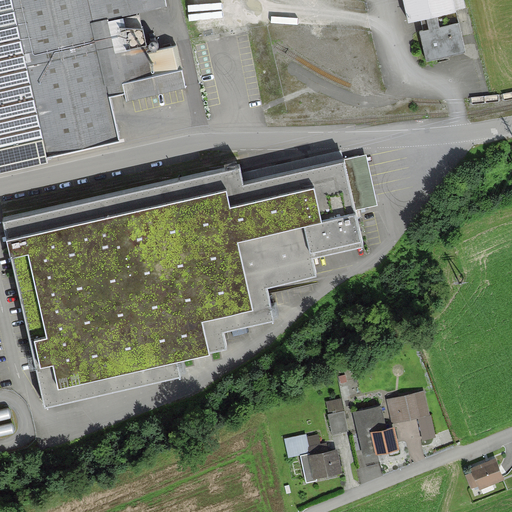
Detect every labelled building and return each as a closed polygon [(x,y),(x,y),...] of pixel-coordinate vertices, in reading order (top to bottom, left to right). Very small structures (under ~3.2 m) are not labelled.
[(177,81),(158,0),(0,0),(0,164),(110,140),(101,97),(177,81)] [(444,0),(396,0),(399,10),(444,0)] [(408,10),(421,59),(456,49),(443,1),(408,10)] [(346,156),(243,182),(266,282),(313,274),(309,254),(363,243),(346,156)] [(273,317),(266,282),(243,182),(240,165),(7,211),(44,398),(182,371),(179,357),(224,348),(220,328),(273,317)] [(386,399),(392,424),(418,418),(430,416),(425,391),(386,399)] [(349,431),(341,398),(326,401),(329,414),(327,414),(332,435),(349,431)] [(387,429),(382,406),(353,412),(363,455),(375,452),(376,455),(400,449),(399,444),(395,427),(387,429)] [(0,435),(15,433),(13,420),(11,408),(0,410),(0,435)] [(430,416),(418,418),(423,440),(436,437),(432,415),(430,416)] [(308,447),(321,444),(319,434),(307,437),(306,434),(284,439),(288,458),(300,455),(310,453),(308,447)] [(338,450),(328,452),(326,443),(321,444),(308,447),(310,453),(300,455),(306,483),(317,481),(317,479),(343,473),(341,464),(338,450)] [(471,489),(478,486),(480,490),(505,480),(498,463),(496,458),(471,469),(473,473),(466,475),(471,489)]
